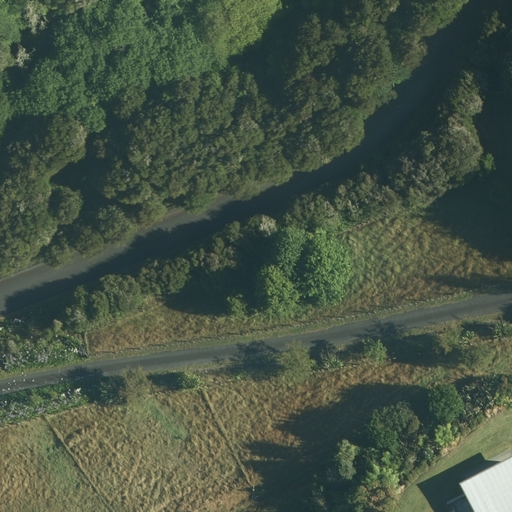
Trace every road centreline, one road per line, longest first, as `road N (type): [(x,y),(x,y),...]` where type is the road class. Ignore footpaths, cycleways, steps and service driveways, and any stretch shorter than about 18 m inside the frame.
road 1 (unclassified): [(0,298),(315,166),(375,120),(424,64),(461,0)]
road 2 (unknown): [(0,388),(174,350),(511,303)]
